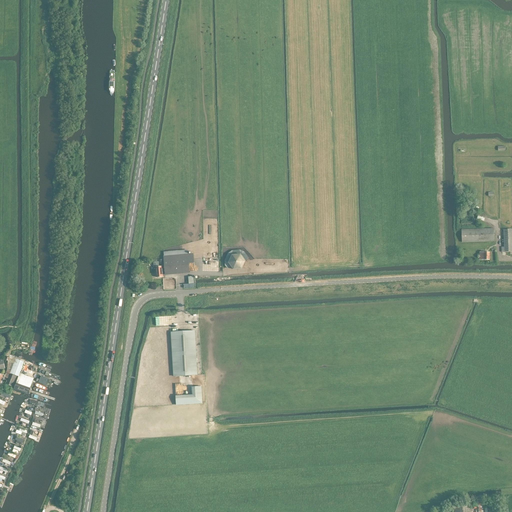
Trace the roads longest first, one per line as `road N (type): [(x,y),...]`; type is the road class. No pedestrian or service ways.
road 1 (primary): [(86,511),(165,0)]
road 2 (unclassified): [(147,294),(511,277)]
road 3 (unclassified): [(147,294),(131,327),(101,511)]
